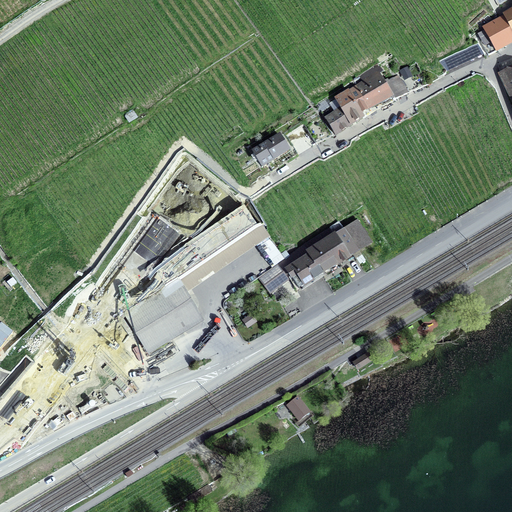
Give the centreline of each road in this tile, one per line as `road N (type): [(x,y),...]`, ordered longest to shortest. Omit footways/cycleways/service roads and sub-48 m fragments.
road 1 (unclassified): [(75,511),(511,254)]
road 2 (trunk): [(119,0),(0,303)]
road 3 (residential): [(484,64),(249,193)]
road 4 (tertiary): [(483,218),(254,353)]
road 5 (tertiary): [(0,510),(203,386)]
road 6 (tertiary): [(162,390),(0,469)]
